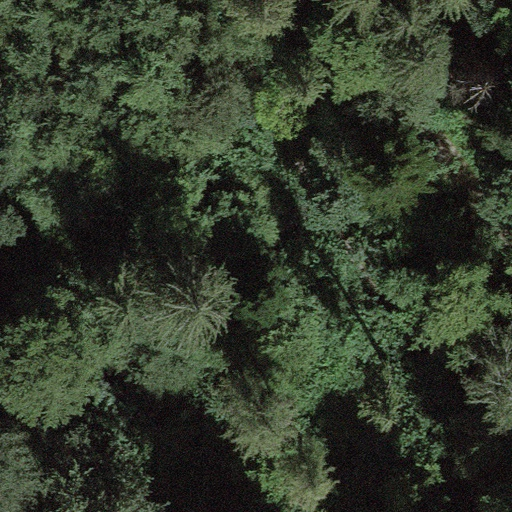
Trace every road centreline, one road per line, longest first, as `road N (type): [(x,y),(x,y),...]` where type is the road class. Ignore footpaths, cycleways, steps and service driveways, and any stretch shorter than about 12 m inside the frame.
road 1 (track): [(511,458),(383,290),(235,0)]
road 2 (track): [(349,0),(511,241)]
